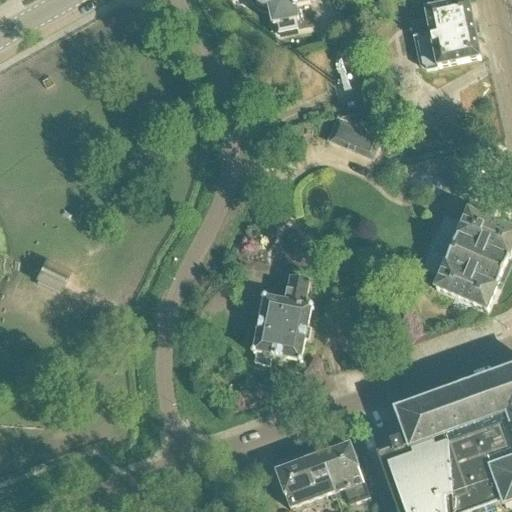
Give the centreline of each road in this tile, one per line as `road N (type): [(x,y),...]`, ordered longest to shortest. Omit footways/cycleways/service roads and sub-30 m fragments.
road 1 (residential): [(185,465),(163,391),(166,323),(222,199),(230,151),(224,108),(173,0)]
road 2 (residential): [(185,465),(511,349)]
road 3 (residential): [(56,511),(185,465)]
